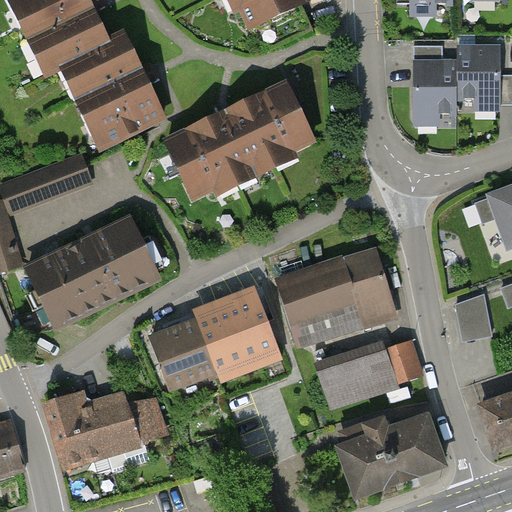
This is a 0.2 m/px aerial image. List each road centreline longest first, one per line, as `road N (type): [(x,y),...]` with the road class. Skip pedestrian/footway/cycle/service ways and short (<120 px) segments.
road 1 (residential): [(17,396),(203,276),(401,174)]
road 2 (residential): [(486,497),(435,341),(418,225),(401,174)]
road 3 (residential): [(401,174),(381,124),(369,0)]
road 4 (tertiary): [(17,396),(50,511)]
